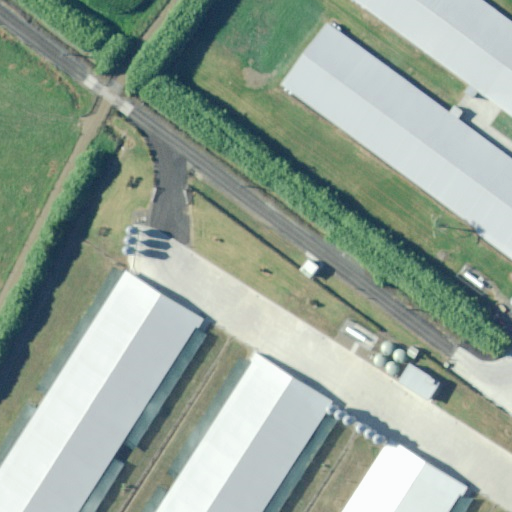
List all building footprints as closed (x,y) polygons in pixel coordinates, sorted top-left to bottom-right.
[(511,15),(490,0),(366,0),(511,106),(511,15)] [(511,163),(326,28),(283,86),(511,253),(511,163)] [(323,265),(312,256),(301,271),(311,279),(323,265)] [(126,270),(0,462),(0,511),(70,511),(198,317),(126,270)] [(253,351),(147,511),(250,511),(326,398),(253,351)] [(440,382),(410,364),(399,382),(429,400),(440,382)] [(389,431),(335,511),(439,511),(461,478),(389,431)]
